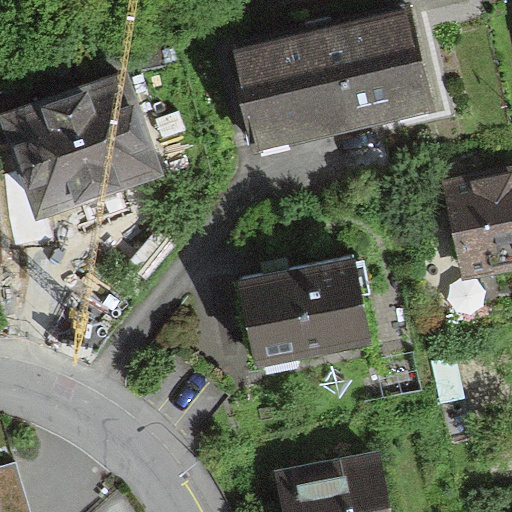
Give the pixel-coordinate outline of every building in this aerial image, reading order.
[(348,0),(208,31),(231,135),(426,92),(405,0),(348,0)] [(0,103),(0,130),(30,211),(163,161),(124,57),(0,103)] [(511,158),(433,174),(453,276),(511,263),(511,158)] [(227,264),(246,352),(379,323),(359,235),(227,264)] [(263,479),(273,511),(386,511),(364,445),(263,479)] [(32,511),(17,466),(0,471),(0,507),(1,511),(32,511)]
